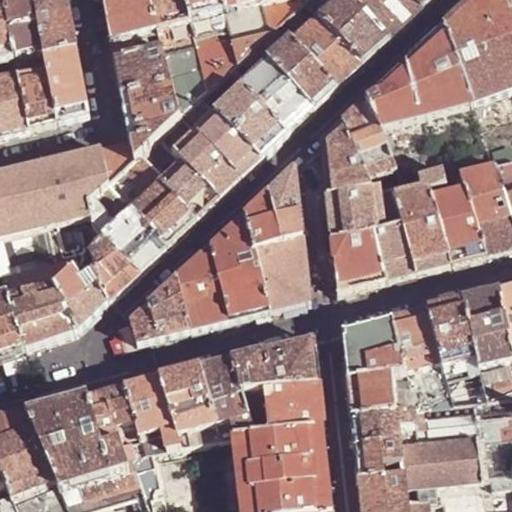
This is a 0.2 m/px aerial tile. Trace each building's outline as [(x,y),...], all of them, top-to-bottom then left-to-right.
[(15,62),(17,70),(33,68),(46,64),(45,62),(44,55),(34,0),(19,0),(16,1),(4,4),(15,62)] [(34,0),(44,55),(45,62),(78,55),(67,0),(34,0)] [(103,0),(116,67),(163,55),(158,37),(148,0),(103,0)] [(148,0),(158,37),(192,28),(185,0),(148,0)] [(185,0),(192,28),(210,96),(229,79),(239,69),(226,19),(220,0),(185,0)] [(239,69),(258,51),(271,39),(263,10),(259,0),(220,0),(226,19),(239,69)] [(299,0),(259,0),(263,10),(299,0)] [(299,0),(263,10),(271,39),(280,31),(302,10),(299,0)] [(299,0),(302,10),(306,7),(313,0),(299,0)] [(313,0),(306,7),(314,15),(318,11),(329,0),(313,0)] [(390,45),(347,0),(331,0),(338,8),(326,20),(318,11),(314,15),(320,22),(322,23),(364,68),(379,55),(390,45)] [(347,0),(390,45),(410,25),(424,12),(411,0),(347,0)] [(411,0),(424,12),(436,0),(411,0)] [(445,30),(475,111),(511,97),(511,20),(511,18),(504,0),(477,0),(468,9),(445,30)] [(0,65),(15,62),(4,4),(0,5),(0,65)] [(322,23),(320,22),(295,46),(339,93),(355,77),(364,68),(322,23)] [(163,55),(172,89),(180,124),(182,122),(202,103),(210,96),(203,73),(192,28),(158,37),(163,55)] [(382,90),(367,104),(380,134),(408,128),(422,125),(475,111),(445,30),(423,52),(408,66),(382,90)] [(258,51),(316,114),(330,101),(339,93),(295,46),(280,31),(271,39),(258,51)] [(316,114),(258,51),(239,69),(229,79),(242,92),(289,140),(308,123),(316,114)] [(48,74),(58,129),(70,126),(90,121),(78,55),(45,62),(46,64),(48,74)] [(119,86),(122,100),(172,89),(163,55),(116,67),(119,86)] [(33,68),(33,77),(48,74),(46,64),(33,68)] [(19,80),(30,136),(45,132),(58,129),(48,74),(33,77),(19,80)] [(0,83),(0,143),(13,140),(30,136),(19,80),(0,83)] [(172,89),(122,100),(126,126),(130,146),(132,146),(137,164),(143,159),(161,141),(180,124),(172,89)] [(215,117),(263,165),(280,149),(289,140),(242,92),(215,117)] [(182,122),(243,185),(256,172),(263,165),(215,117),(202,103),(182,122)] [(344,126),(368,184),(396,173),(389,155),(380,134),(367,104),(355,115),(344,126)] [(161,141),(221,204),(235,192),(243,185),(182,122),(180,124),(161,141)] [(322,147),(328,200),(371,192),(368,184),(344,126),(328,141),(322,147)] [(221,204),(161,141),(143,159),(166,183),(163,187),(199,225),(212,213),(221,204)] [(113,151),(101,154),(109,190),(137,164),(132,146),(130,146),(113,151)] [(29,172),(0,178),(0,245),(60,230),(61,232),(94,223),(92,207),(109,190),(101,154),(29,172)] [(126,207),(169,254),(186,238),(199,225),(163,187),(166,183),(143,159),(137,164),(109,190),(126,207)] [(511,169),(497,174),(511,217),(511,169)] [(504,258),(511,255),(511,217),(497,174),(496,172),(461,181),(462,186),(464,186),(487,262),(504,258)] [(283,183),(269,197),(282,247),(303,240),(296,175),(293,174),(283,183)] [(423,182),(425,194),(431,193),(431,194),(447,190),(443,177),(423,182)] [(431,194),(452,270),(469,266),(487,262),(464,186),(462,186),(447,190),(431,194)] [(393,188),(395,195),(401,193),(400,187),(393,188)] [(106,244),(141,280),(156,266),(169,254),(126,207),(109,190),(92,207),(94,223),(95,231),(104,243),(106,244)] [(330,226),(333,245),(375,237),(385,235),(382,207),(379,191),(371,192),(328,200),(330,226)] [(405,231),(417,279),(436,275),(452,270),(431,194),(431,193),(425,194),(396,201),(397,205),(405,231)] [(256,209),(245,219),(255,256),(282,247),(269,197),(256,209)] [(382,207),(385,235),(405,231),(397,205),(382,207)] [(212,251),(231,327),(247,323),(270,317),(255,256),(245,219),(230,234),(212,251)] [(95,231),(66,252),(69,266),(72,278),(84,265),(106,244),(104,243),(95,231)] [(375,237),(388,287),(400,284),(417,279),(405,231),(385,235),(375,237)] [(333,245),(339,299),(364,293),(388,287),(375,237),(333,245)] [(0,279),(1,282),(4,282),(4,283),(27,356),(56,346),(79,339),(55,293),(72,278),(69,266),(66,252),(65,240),(0,255),(0,279)] [(255,256),(270,317),(288,312),(311,306),(303,240),(282,247),(255,256)] [(106,244),(84,265),(92,278),(111,310),(128,293),(141,280),(106,244)] [(178,283),(191,337),(213,331),(231,327),(212,251),(196,267),(178,283)] [(111,310),(92,278),(84,265),(72,278),(55,293),(79,339),(97,323),(111,310)] [(0,364),(1,365),(27,356),(4,283),(4,282),(1,282),(0,279),(0,364)] [(165,343),(191,337),(178,283),(155,305),(132,326),(138,350),(165,343)] [(511,351),(511,293),(498,297),(511,352),(511,351)] [(478,303),(463,307),(488,407),(511,404),(511,355),(511,352),(498,297),(478,303)] [(443,312),(428,315),(442,370),(453,411),(474,409),(488,407),(463,307),(443,312)] [(409,320),(393,324),(406,380),(442,370),(428,315),(409,320)] [(347,379),(348,387),(394,381),(394,382),(406,381),(406,380),(393,324),(373,330),(342,338),(344,352),(347,379)] [(266,357),(274,396),(319,391),(315,345),(285,352),(266,357)] [(246,362),(233,365),(242,399),(264,397),(274,396),(266,357),(246,362)] [(199,373),(216,431),(248,423),(242,399),(233,365),(211,371),(199,373)] [(442,370),(406,380),(406,381),(411,396),(413,396),(415,415),(453,411),(442,370)] [(162,383),(178,441),(189,438),(216,431),(199,373),(177,379),(162,383)] [(350,410),(351,422),(396,418),(395,394),(394,382),(394,381),(348,387),(350,410)] [(406,381),(394,382),(395,394),(411,396),(406,381)] [(141,389),(127,392),(137,428),(142,442),(163,438),(167,455),(181,453),(178,441),(162,383),(141,389)] [(321,408),(319,391),(274,396),(264,397),(269,439),(324,433),(321,408)] [(106,398),(89,402),(105,453),(119,449),(113,434),(137,428),(127,392),(106,398)] [(395,394),(396,418),(397,417),(415,415),(413,396),(411,396),(395,394)] [(137,476),(132,461),(135,460),(132,448),(124,450),(123,448),(119,449),(105,453),(89,402),(56,411),(27,418),(58,486),(68,511),(99,511),(144,498),(137,476)] [(478,443),(479,448),(511,443),(511,404),(488,407),(474,409),(478,443)] [(415,415),(416,433),(415,433),(415,435),(417,449),(478,443),(474,409),(453,411),(415,415)] [(415,415),(397,417),(399,435),(415,435),(415,433),(416,433),(415,415)] [(401,452),(399,435),(397,417),(396,418),(351,422),(356,461),(358,485),(360,495),(361,511),(407,511),(407,510),(405,496),(404,479),(402,479),(399,452),(401,452)] [(58,486),(27,418),(1,425),(0,425),(0,473),(7,491),(14,505),(58,486)] [(216,431),(220,447),(234,445),(234,443),(253,440),(248,423),(216,431)] [(189,438),(192,451),(220,447),(216,431),(189,438)] [(326,450),(324,433),(269,439),(253,440),(234,443),(234,445),(241,511),(332,511),(331,492),(326,450)] [(189,438),(178,441),(181,453),(192,451),(189,438)] [(479,448),(478,443),(417,449),(417,450),(401,452),(399,452),(402,479),(404,479),(405,496),(417,495),(435,493),(483,488),(482,482),(479,448)] [(132,448),(135,460),(132,461),(137,476),(144,498),(146,504),(151,503),(155,503),(154,498),(156,494),(161,493),(158,481),(156,471),(153,457),(147,458),(143,445),(132,448)] [(511,478),(482,482),(483,488),(490,488),(491,495),(511,493),(511,478)] [(68,511),(58,486),(14,505),(16,511),(68,511)] [(483,498),(490,488),(483,488),(435,493),(436,498),(477,495),(483,498)] [(490,488),(483,498),(485,511),(495,511),(491,495),(490,488)] [(16,511),(14,505),(7,491),(0,493),(0,511),(16,511)] [(417,495),(419,510),(427,509),(427,511),(435,510),(437,510),(436,498),(435,493),(417,495)] [(511,511),(511,493),(491,495),(495,511),(511,511)] [(485,511),(483,498),(477,495),(436,498),(437,510),(442,510),(442,511),(485,511)]
